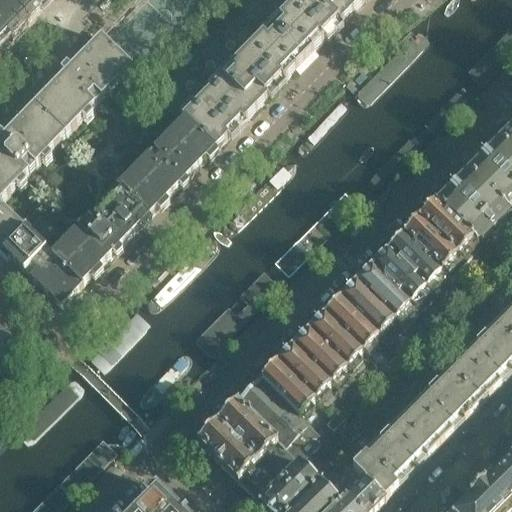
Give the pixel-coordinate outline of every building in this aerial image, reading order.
[(0,0),(0,11),(22,33),(54,0),(0,0)] [(183,123),(223,82),(263,42),(282,23),(304,0),(236,0),(169,68),(180,79),(160,99),(183,123)] [(315,55),(354,15),(339,0),(304,0),(282,23),(315,55)] [(368,0),(339,0),(354,15),(368,0)] [(0,55),(22,33),(0,11),(0,55)] [(315,55),(282,23),(263,42),(296,74),(315,55)] [(511,31),(468,76),(483,90),(511,59),(511,31)] [(367,111),(369,110),(431,49),(431,48),(431,46),(431,44),(430,43),(429,41),(428,40),(427,39),(425,39),(424,38),(422,38),(420,38),(419,38),(358,95),(358,96),(357,98),(356,99),(356,101),(356,102),(356,104),(357,105),(358,107),(359,108),(360,109),(361,110),(362,110),(364,111),(366,111),(367,111)] [(54,260),(2,207),(134,72),(103,42),(0,147),(0,251),(62,313),(216,155),(185,125),(54,260)] [(256,115),(296,74),(263,42),(223,82),(256,115)] [(161,96),(171,85),(162,76),(151,87),(161,96)] [(216,155),(256,115),(223,82),(183,123),(185,125),(216,155)] [(425,127),(437,139),(475,100),(463,88),(425,127)] [(302,160),(306,157),(345,116),(346,115),(347,113),(347,112),(347,110),(347,109),(347,107),(347,106),(343,106),(341,106),(339,107),(337,107),(296,149),(293,153),(293,154),(294,156),(294,157),(295,158),(296,159),(297,160),(298,160),(299,160),(300,160),(302,160)] [(511,132),(500,145),(511,156),(511,132)] [(366,185),(377,195),(424,145),(413,135),(366,185)] [(511,214),(511,156),(500,145),(468,177),(509,218),(511,214)] [(234,238),(236,238),(288,187),(298,167),(293,164),(275,174),(225,227),(224,228),(223,229),(223,230),(222,232),(223,233),(223,235),(224,236),(225,237),(226,238),(227,239),(229,240),(230,240),(232,240),(233,239),(234,238)] [(509,218),(468,177),(437,209),(475,247),(478,249),(509,218)] [(346,196),(275,267),(289,281),(360,210),(346,196)] [(475,247),(437,209),(421,225),(459,263),(475,247)] [(459,263),(421,225),(405,241),(444,279),(459,263)] [(444,279),(405,241),(389,257),(428,295),(444,279)] [(158,316),(159,315),(219,256),(220,254),(221,251),(220,247),(220,245),(219,244),(218,243),(216,243),(214,243),(213,243),(211,243),(208,244),(206,246),(204,248),(149,305),(148,307),(147,308),(147,309),(147,311),(148,312),(148,313),(149,314),(149,315),(150,315),(151,316),(153,316),(154,317),(156,317),(158,316)] [(428,295),(389,257),(373,273),(412,311),(428,295)] [(412,311),(373,273),(357,289),(396,327),(412,311)] [(194,346),(211,362),(280,292),(264,276),(194,346)] [(396,327),(357,289),(341,305),(380,343),(396,327)] [(380,343),(341,305),(326,321),(364,359),(380,343)] [(492,399),(511,379),(511,323),(504,315),(492,327),(487,322),(461,348),(466,353),(456,363),(492,399)] [(91,364),(104,377),(151,329),(138,316),(91,364)] [(364,359),(326,321),(310,337),(348,375),(364,359)] [(0,375),(20,355),(0,335),(0,375)] [(348,375),(310,337),(294,353),(332,391),(348,375)] [(332,391),(294,353),(278,369),(316,407),(332,391)] [(179,359),(145,394),(141,401),(139,408),(143,412),(149,410),(155,407),(191,370),(191,368),(192,367),(192,366),(192,365),(192,363),(192,362),(191,361),(191,360),(189,359),(188,358),(187,357),(186,357),(184,357),(183,357),(181,358),(179,359)] [(444,447),(492,399),(456,363),(445,374),(440,369),(413,396),(419,401),(408,411),(444,447)] [(316,407),(278,369),(262,385),(300,423),(316,407)] [(28,448),(36,445),(83,397),(86,390),(76,381),(68,385),(21,431),(19,439),(28,448)] [(309,459),(323,445),(300,423),(262,385),(199,448),(239,487),(261,508),(300,468),(309,459)] [(387,504),(444,447),(408,411),(397,422),(392,417),(367,443),(372,448),(351,469),(365,483),(387,505),(387,504)] [(313,463),(328,447),(325,443),(323,445),(309,459),(313,463)] [(8,445),(0,452),(0,472),(18,455),(19,454),(19,452),(19,451),(18,449),(17,448),(17,447),(15,446),(14,445),(13,445),(11,444),(10,444),(8,445)] [(36,511),(65,511),(117,458),(104,444),(36,511)] [(511,511),(511,464),(491,486),(490,485),(487,488),(471,503),(472,503),(468,507),(469,507),(464,511),(511,511)] [(265,511),(296,511),(321,488),(300,468),(261,508),(265,511)] [(379,511),(387,505),(365,483),(362,486),(360,484),(357,487),(359,489),(346,502),(355,511),(379,511)] [(336,511),(341,507),(339,505),(321,488),(296,511),(336,511)] [(175,511),(178,510),(158,490),(135,511),(175,511)] [(355,511),(346,502),(344,505),(341,503),(339,505),(341,507),(336,511),(355,511)]
